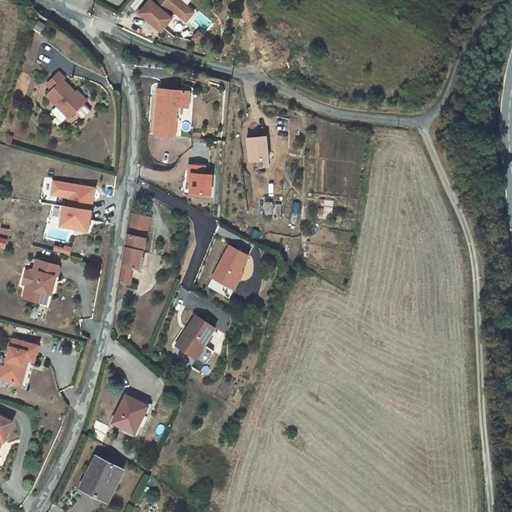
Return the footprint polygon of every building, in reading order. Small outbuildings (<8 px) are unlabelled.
[(148,0),(138,11),(150,22),(152,20),(162,28),(171,18),(166,13),(170,8),(185,22),(194,13),(179,0),(148,0)] [(152,20),(150,22),(160,31),(162,28),(152,20)] [(199,32),(193,38),(198,43),(204,37),(199,32)] [(47,84),(52,89),(46,95),(70,117),(85,101),(74,91),(63,79),(64,78),(58,72),(47,84)] [(76,89),(74,91),(85,101),(87,99),(76,89)] [(159,89),(153,135),(173,137),(177,106),(188,108),(190,93),(159,89)] [(245,140),(248,164),(268,162),(265,137),(245,140)] [(192,183),(191,194),(211,195),(212,175),(205,174),(205,166),(190,166),(189,174),(192,174),(192,183)] [(62,205),(58,225),(85,230),(94,188),(53,180),(50,193),(68,197),(66,206),(62,205)] [(149,217),(131,214),(118,282),(128,284),(132,268),(139,270),(149,217)] [(207,287),(229,299),(243,271),(241,270),(249,256),(230,246),(207,287)] [(59,266),(36,260),(33,270),(30,269),(30,272),(26,284),(25,287),(35,290),(36,292),(34,301),(45,304),(53,276),(56,277),(59,266)] [(35,290),(25,287),(23,297),(34,301),(36,292),(35,290)] [(196,315),(187,327),(189,329),(187,331),(185,330),(175,344),(203,365),(213,352),(203,345),(214,329),(196,315)] [(13,338),(6,365),(3,365),(0,366),(0,383),(10,386),(13,383),(22,386),(27,366),(23,365),(25,359),(34,362),(39,346),(13,338)] [(124,397),(111,425),(133,435),(146,407),(124,397)] [(0,441),(1,439),(3,440),(13,421),(0,414),(0,441)] [(95,457),(79,490),(107,503),(123,471),(95,457)]
